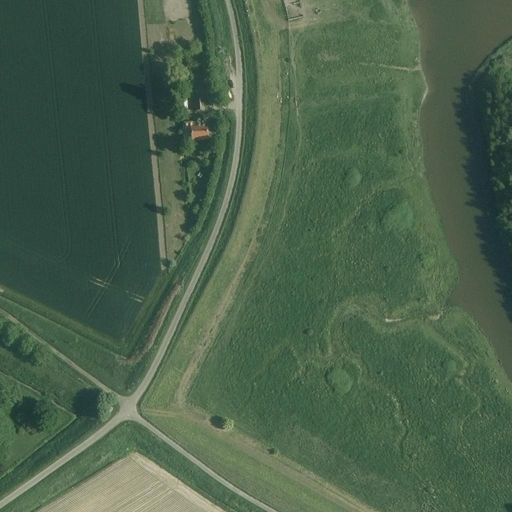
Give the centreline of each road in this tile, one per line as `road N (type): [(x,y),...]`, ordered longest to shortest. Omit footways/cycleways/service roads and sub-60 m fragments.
road 1 (unclassified): [(129,407),(197,272),(235,164),(240,107),(228,0)]
road 2 (track): [(246,0),(261,102),(247,204),(150,399)]
road 3 (track): [(150,399),(177,435),(300,511)]
road 4 (unclassified): [(129,407),(273,511)]
road 5 (unclassified): [(0,505),(129,407)]
road 6 (track): [(0,310),(129,407)]
